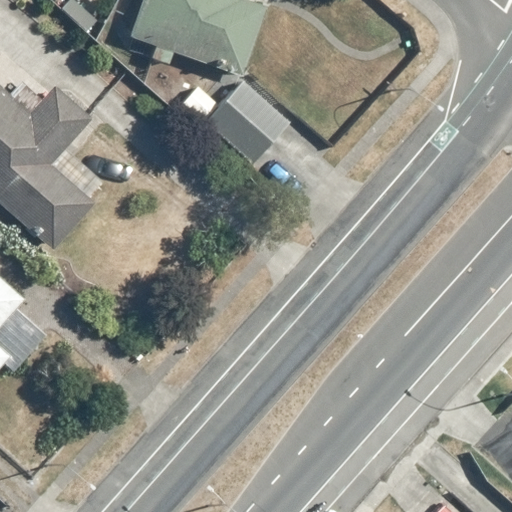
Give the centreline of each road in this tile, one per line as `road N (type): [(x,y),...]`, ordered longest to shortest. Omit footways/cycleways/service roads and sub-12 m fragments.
road 1 (secondary): [(145,511),(511,101)]
road 2 (secondary): [(511,217),(405,336),(278,511)]
